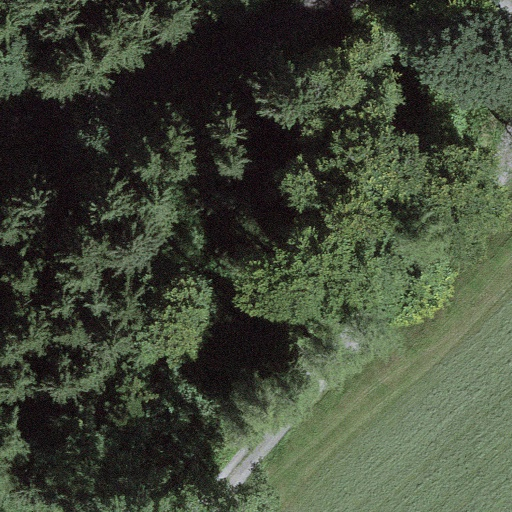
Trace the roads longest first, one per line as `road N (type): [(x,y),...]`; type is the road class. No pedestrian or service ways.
road 1 (track): [(511,113),(508,60),(447,1),(298,6),(0,102)]
road 2 (track): [(205,511),(288,404),(511,153)]
